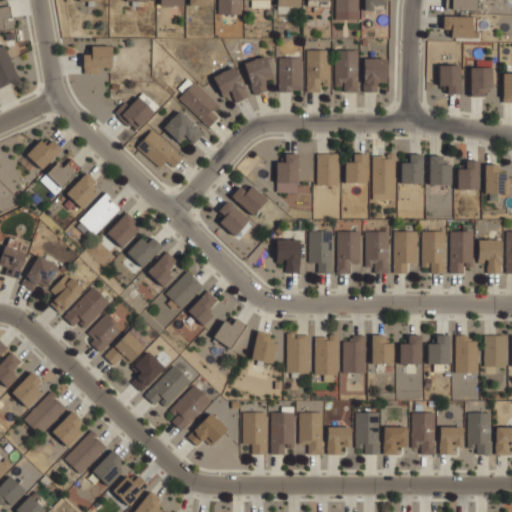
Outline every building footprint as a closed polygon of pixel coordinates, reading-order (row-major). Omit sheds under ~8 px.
[(242,13),(242,0),(219,0),(219,13),(242,13)] [(278,0),(278,11),(301,11),(301,0),(278,0)] [(336,0),(336,20),(359,20),(358,0),(336,0)] [(365,0),(365,8),(387,8),(387,0),(365,0)] [(474,9),(474,0),(449,0),(450,9),(474,9)] [(0,26),(11,26),(10,5),(0,5),(0,26)] [(444,34),(474,34),(474,14),(444,14),(444,34)] [(0,86),(19,80),(7,43),(0,45),(0,86)] [(112,44),(92,44),(92,54),(83,54),(83,71),(112,71),(112,44)] [(307,91),(329,91),(329,48),(307,48),(307,91)] [(335,81),(346,81),(346,91),(359,91),(359,48),(335,48),(335,81)] [(279,91),(302,91),(302,55),(279,55),(279,91)] [(247,58),(251,92),(271,90),(268,56),(247,58)] [(387,57),(364,57),(364,91),(375,91),(375,79),(387,79),(387,57)] [(492,62),(470,62),(470,94),(492,94),(492,62)] [(448,92),(461,92),(461,63),(439,63),(439,83),(448,83),(448,92)] [(224,96),(232,92),(238,102),(250,94),(233,64),(213,76),(224,96)] [(503,100),(511,100),(511,72),(503,72),(503,100)] [(192,77),(176,93),(210,126),(220,116),(215,111),(220,105),(192,77)] [(155,112),(140,94),(119,112),(133,130),(155,112)] [(187,135),(194,142),(204,132),(180,108),(163,125),(180,142),(187,135)] [(161,167),(167,159),(175,166),(185,155),(152,126),(136,145),(161,167)] [(47,144),(40,138),(26,153),(43,169),(63,148),(52,138),(47,144)] [(298,151),(287,151),(287,160),(276,160),(276,191),(298,191),(298,151)] [(317,184),(338,184),(338,151),(317,151),(317,184)] [(366,182),(366,151),(354,151),(354,161),(345,161),(345,182),(366,182)] [(373,198),(395,198),(395,151),(373,151),(373,198)] [(401,182),(422,182),(422,153),(411,153),(411,161),(401,161),(401,182)] [(450,184),(450,162),(441,162),(441,154),(430,154),(430,184),(450,184)] [(56,193),(77,173),(62,157),(41,178),(56,193)] [(478,159),(467,159),(467,168),(458,168),(458,188),(478,188),(478,159)] [(484,192),(505,192),(505,170),(497,170),(497,162),(484,162),(484,192)] [(65,191),(82,207),(102,187),(85,171),(65,191)] [(231,194),(253,213),(267,197),(252,184),(245,191),(238,185),(231,194)] [(93,235),(121,206),(106,191),(78,220),(93,235)] [(249,218),(227,199),(219,207),(226,214),(220,221),(234,234),(249,218)] [(106,231),(122,247),(142,226),(125,211),(106,231)] [(309,261),(320,261),(320,271),(331,271),(331,228),(309,228),(309,261)] [(359,229),(337,229),(337,271),(348,271),(348,261),(359,261),(359,229)] [(387,271),(387,229),(365,229),(365,271),(387,271)] [(416,262),(416,229),(393,229),(393,272),(406,272),(406,262),(416,262)] [(472,229),(450,229),(450,271),(472,271),(472,229)] [(127,252),(143,266),(162,245),(146,230),(127,252)] [(422,230),(422,271),(444,271),(444,230),(422,230)] [(13,276),(29,254),(18,246),(20,243),(12,237),(0,253),(0,261),(7,267),(5,270),(13,276)] [(299,237),(276,237),(276,261),(287,261),(287,271),(299,271),(299,237)] [(478,238),(478,261),(488,261),(488,271),(500,271),(500,238),(478,238)] [(178,263),(171,252),(148,265),(159,283),(176,273),(172,266),(178,263)] [(46,285),(57,264),(37,254),(22,283),(33,289),(37,281),(46,285)] [(166,292),(181,307),(204,284),(188,269),(166,292)] [(82,287),(67,272),(51,288),(59,296),(51,303),(59,310),(82,287)] [(80,318),(86,324),(110,301),(93,285),(64,314),(74,324),(80,318)] [(210,304),(216,297),(207,289),(188,310),(202,323),(216,309),(210,304)] [(123,330),(109,313),(85,333),(99,350),(123,330)] [(232,324),(224,319),(213,336),(230,347),(246,323),(236,317),(232,324)] [(114,364),(121,357),(127,363),(144,346),(128,329),(104,354),(114,364)] [(275,332),(255,332),(255,361),(275,361),(275,332)] [(309,371),(309,332),(287,332),(287,371),(309,371)] [(337,333),(315,333),(315,372),(326,372),(326,378),(337,378),(337,333)] [(365,333),(343,333),(343,371),(365,371),(365,333)] [(371,362),(392,362),(392,333),(371,333),(371,362)] [(400,362),(421,362),(421,333),(409,333),(409,343),(400,343),(400,362)] [(449,362),(449,333),(438,333),(438,342),(428,343),(428,362),(449,362)] [(455,371),(478,371),(478,333),(455,333),(455,371)] [(483,365),(505,365),(505,334),(483,334),(483,365)] [(0,355),(8,350),(0,337),(0,355)] [(15,366),(21,359),(10,349),(0,360),(0,378),(7,385),(20,371),(15,366)] [(132,382),(141,390),(163,366),(147,351),(132,367),(139,374),(132,382)] [(146,393),(162,408),(189,380),(174,364),(146,393)] [(11,392),(27,405),(41,390),(38,387),(43,382),(30,370),(11,392)] [(166,414),(182,430),(211,400),(195,384),(166,414)] [(23,417),(39,433),(67,405),(51,390),(23,417)] [(66,444),(86,424),(71,410),(52,430),(66,444)] [(265,410),(242,410),(242,443),(253,443),(253,453),(265,453),(265,410)] [(271,452),(292,452),(292,410),(271,410),(271,452)] [(321,453),(321,410),(299,410),(299,442),(310,442),(310,453),(321,453)] [(355,443),(365,443),(365,453),(378,453),(378,410),(355,410),(355,443)] [(411,410),(411,452),(435,452),(435,410),(411,410)] [(467,411),(467,444),(477,444),(477,453),(491,453),(491,411),(467,411)] [(226,427),(211,412),(187,435),(197,445),(203,438),(210,444),(226,427)] [(327,453),(338,453),(338,444),(348,444),(348,425),(327,425),(327,453)] [(383,453),(405,453),(405,425),(383,425),(383,453)] [(462,444),(462,425),(439,425),(439,453),(451,453),(451,444),(462,444)] [(511,453),(511,425),(495,425),(495,453),(511,453)] [(80,473),(108,445),(92,429),(64,457),(80,473)] [(92,469),(107,484),(126,464),(112,449),(92,469)] [(0,474),(8,466),(0,457),(0,474)] [(147,484),(132,469),(112,489),(127,504),(147,484)] [(25,489),(10,474),(0,485),(0,501),(7,508),(25,489)] [(164,501),(149,490),(132,511),(157,511),(161,508),(160,507),(164,501)] [(42,511),(46,508),(30,493),(16,509),(19,511),(42,511)]
